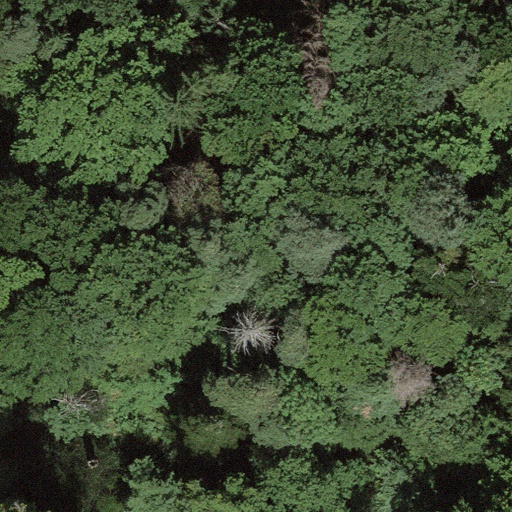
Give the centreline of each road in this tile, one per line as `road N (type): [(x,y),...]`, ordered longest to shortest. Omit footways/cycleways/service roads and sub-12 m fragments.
road 1 (track): [(511,105),(341,138),(99,157),(0,178)]
road 2 (track): [(359,511),(285,496),(172,445),(0,428)]
